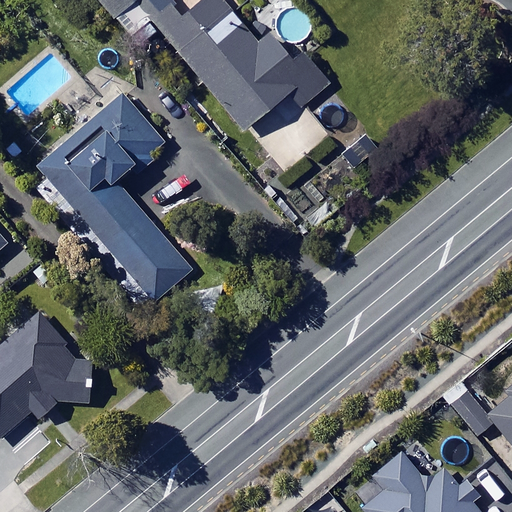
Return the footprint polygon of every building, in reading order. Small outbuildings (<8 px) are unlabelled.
[(96,0),(135,49),(160,29),(237,128),(286,90),(298,105),(325,84),(296,47),(283,57),(264,33),(253,42),(219,0),(198,0),(180,14),(168,0),(96,0)] [(118,92),(32,167),(151,299),(187,267),(118,190),(166,145),(118,92)] [(309,111),(290,126),(275,108),(247,131),(284,175),(330,136),(309,111)] [(85,369),(35,313),(0,343),(0,435),(29,410),(35,416),(50,402),(84,403),(85,369)] [(471,437),(491,422),(511,447),(511,383),(487,403),(463,373),(437,395),(471,437)] [(486,511),(418,433),(372,473),(382,485),(374,492),(366,482),(348,498),(360,511),(486,511)]
